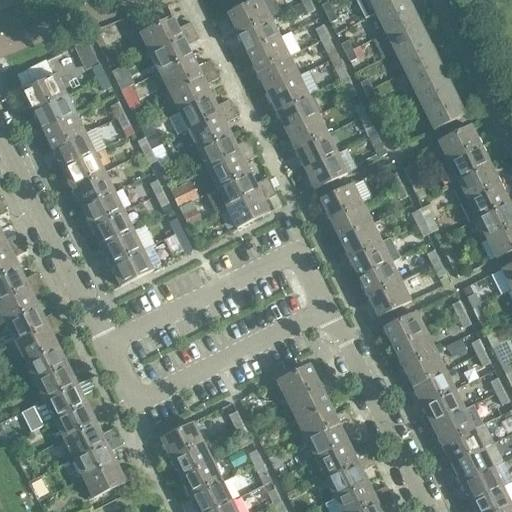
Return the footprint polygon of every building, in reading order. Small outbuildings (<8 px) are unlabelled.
[(270,20),(259,0),(258,0),(227,15),(237,36),(270,20)] [(315,12),(309,0),(301,4),(307,16),(315,12)] [(406,0),(368,0),(376,15),(406,0)] [(417,19),(407,0),(406,0),(376,15),(385,35),(417,19)] [(333,12),(328,3),(321,7),(326,16),(333,12)] [(337,21),(333,12),(326,16),(330,25),(337,21)] [(150,55),(195,33),(191,24),(183,28),(185,30),(183,34),(180,35),(172,19),(140,35),(150,55)] [(426,38),(417,19),(385,35),(395,54),(426,38)] [(279,39),(270,20),(237,36),(247,55),(279,39)] [(328,39),(322,27),(315,31),(321,43),(328,39)] [(192,58),(184,43),(187,41),(191,42),(192,45),(199,41),(195,33),(150,55),(159,74),(192,58)] [(436,58),(426,38),(395,54),(405,73),(436,58)] [(289,58),(279,39),(247,55),(257,74),(289,58)] [(334,51),(328,39),(321,43),(327,55),(334,51)] [(352,51),(348,42),(340,46),(345,55),(352,51)] [(356,60),(352,51),(345,55),(349,64),(356,60)] [(169,94),(214,71),(210,62),(202,66),(204,68),(202,72),(199,74),(192,58),(159,74),(169,94)] [(299,78),(289,58),(257,74),(266,94),(299,78)] [(445,77),(436,58),(405,73),(414,93),(445,77)] [(105,77),(99,65),(92,69),(98,81),(105,77)] [(347,78),(341,66),(334,69),(340,81),(347,78)] [(211,97),(203,82),(206,80),(210,81),(211,84),(218,80),(214,71),(169,94),(179,113),(211,97)] [(66,97),(56,77),(23,93),(33,113),(66,97)] [(111,89),(105,77),(98,81),(104,93),(111,89)] [(455,96),(445,77),(414,93),(424,112),(455,96)] [(308,97),(299,78),(266,94),(276,113),(308,97)] [(353,90),(347,78),(340,81),(346,93),(353,90)] [(371,90),(367,81),(360,84),(364,93),(371,90)] [(376,99),(371,90),(364,93),(369,102),(376,99)] [(465,117),(455,96),(424,112),(434,132),(465,117)] [(76,116),(66,97),(33,113),(43,132),(76,116)] [(188,133),(233,110),(229,102),(222,105),(223,108),(222,111),(219,113),(211,97),(179,113),(188,133)] [(318,116),(308,97),(276,113),(285,132),(318,116)] [(124,116),(118,104),(111,108),(117,120),(124,116)] [(367,116),(361,104),(353,108),(359,120),(367,116)] [(230,136),(223,120),(226,119),(229,120),(230,122),(238,119),(233,110),(188,133),(198,152),(230,136)] [(85,135),(76,116),(43,132),(53,152),(85,135)] [(130,128),(124,116),(117,120),(123,132),(130,128)] [(327,136),(318,116),(285,132),(295,152),(327,136)] [(372,128),(367,116),(359,120),(365,132),(372,128)] [(390,128),(386,120),(379,123),(383,132),(390,128)] [(480,147),(470,127),(438,143),(448,163),(480,147)] [(395,137),(390,128),(383,132),(388,141),(395,137)] [(95,155),(85,135),(53,152),(62,171),(95,155)] [(208,171),(253,149),(248,140),(241,144),(242,146),(241,150),(238,151),(230,136),(198,152),(208,171)] [(337,155),(327,136),(295,152),(305,171),(337,155)] [(382,148),(376,136),(369,139),(375,151),(382,148)] [(150,151),(144,139),(137,143),(143,155),(150,151)] [(490,166),(480,147),(448,163),(458,182),(490,166)] [(250,175),(242,159),(245,158),(249,159),(250,161),(257,158),(253,149),(208,171),(217,191),(250,175)] [(156,163),(150,151),(143,155),(149,167),(156,163)] [(104,174),(95,155),(62,171),(72,190),(104,174)] [(347,175),(337,155),(305,171),(315,191),(347,175)] [(500,186),(490,166),(458,182),(467,202),(500,186)] [(416,179),(410,167),(403,171),(409,183),(416,179)] [(114,193),(104,174),(72,190),(82,210),(114,193)] [(402,186),(396,174),(388,178),(394,190),(402,186)] [(227,210),(272,188),(267,179),(260,183),(261,185),(260,188),(257,190),(250,175),(217,191),(227,210)] [(422,191),(416,179),(409,183),(414,194),(422,191)] [(163,193),(157,181),(149,185),(155,197),(163,193)] [(179,204),(198,195),(192,182),(173,191),(179,204)] [(362,206),(352,186),(320,202),(330,222),(362,206)] [(407,198),(402,186),(394,190),(400,202),(407,198)] [(509,205),(500,186),(467,202),(477,221),(509,205)] [(269,214),(261,198),(264,196),(268,197),(269,200),(276,196),(272,188),(227,210),(237,230),(269,214)] [(124,213),(114,193),(82,210),(91,229),(124,213)] [(169,205),(163,193),(155,197),(161,209),(169,205)] [(511,227),(511,210),(509,205),(477,221),(486,240),(511,227)] [(372,225),(362,206),(330,222),(339,241),(372,225)] [(432,219),(426,207),(418,211),(424,223),(432,219)] [(424,223),(418,211),(411,215),(417,227),(424,223)] [(133,232),(124,213),(91,229),(101,248),(133,232)] [(438,231),(432,219),(424,223),(430,235),(438,231)] [(182,232),(176,220),(169,224),(175,236),(182,232)] [(430,235),(424,223),(417,227),(422,239),(430,235)] [(381,244),(372,225),(339,241),(349,260),(381,244)] [(511,252),(511,227),(486,240),(496,261),(511,252)] [(0,255),(22,244),(18,236),(11,239),(12,242),(11,245),(8,247),(0,231),(0,255)] [(143,251),(133,232),(101,248),(110,268),(143,251)] [(188,244),(182,232),(175,236),(181,248),(188,244)] [(0,279),(19,270),(11,255),(14,253),(18,254),(19,257),(26,253),(22,244),(0,255),(0,279)] [(391,264),(381,244),(349,260),(359,280),(391,264)] [(455,256),(449,244),(441,248),(447,260),(455,256)] [(153,272),(143,251),(110,268),(121,288),(153,272)] [(440,264),(434,252),(426,255),(432,267),(440,264)] [(460,268),(455,256),(447,260),(453,272),(460,268)] [(401,283),(391,264),(359,280),(368,299),(401,283)] [(446,275),(440,264),(432,267),(438,279),(446,275)] [(511,290),(511,265),(502,271),(511,291),(511,290)] [(0,303),(41,283),(37,275),(30,278),(31,280),(30,284),(27,285),(19,270),(0,279),(0,303)] [(38,309),(31,293),(34,292),(37,293),(38,295),(45,292),(41,283),(0,303),(0,312),(6,325),(38,309)] [(411,303),(401,283),(368,299),(378,319),(411,303)] [(480,307),(474,295),(466,299),(472,311),(480,307)] [(465,314),(459,302),(452,306),(457,318),(465,314)] [(486,319),(480,307),(472,311),(478,323),(486,319)] [(16,344),(61,322),(56,313),(49,317),(50,319),(49,323),(46,324),(38,309),(6,325),(16,344)] [(426,334),(416,314),(383,330),(393,350),(426,334)] [(471,326),(465,314),(457,318),(463,330),(471,326)] [(58,348),(50,332),(53,330),(56,332),(58,334),(65,330),(61,322),(16,344),(25,364),(58,348)] [(435,353),(426,334),(393,350),(403,369),(435,353)] [(499,346),(493,334),(486,337),(491,349),(499,346)] [(484,353),(478,341),(471,345),(477,357),(484,353)] [(505,357),(499,346),(491,349),(497,361),(505,357)] [(35,383),(80,361),(76,352),(68,356),(70,358),(68,362),(65,363),(58,348),(25,364),(35,383)] [(445,372),(435,353),(403,369),(413,389),(445,372)] [(490,365),(484,353),(477,357),(483,369),(490,365)] [(77,386),(69,371),(72,370),(76,371),(77,373),(84,369),(80,361),(35,383),(45,403),(77,386)] [(287,403),(332,380),(327,372),(320,375),(321,378),(320,381),(317,383),(309,366),(277,383),(287,403)] [(455,392),(445,372),(413,389),(422,408),(455,392)] [(329,406),(321,391),(324,389),(328,390),(329,393),(336,389),(332,380),(287,403),(296,422),(329,406)] [(503,392),(498,380),(490,384),(496,395),(503,392)] [(54,422),(99,400),(95,391),(88,395),(89,397),(88,400),(85,402),(77,386),(45,403),(54,422)] [(464,411),(455,392),(422,408),(432,427),(464,411)] [(509,404),(503,392),(496,395),(502,407),(509,404)] [(96,425),(89,410),(92,408),(95,409),(96,412),(103,408),(99,400),(54,422),(64,441),(96,425)] [(306,441),(351,419),(347,410),(340,414),(341,416),(339,420),(336,421),(329,406),(296,422),(306,441)] [(474,431),(464,411),(432,427),(441,447),(474,431)] [(242,425),(236,413),(229,417),(235,429),(242,425)] [(348,445),(340,429),(343,428),(347,429),(348,431),(355,428),(351,419),(306,441),(316,461),(348,445)] [(203,444),(193,424),(161,440),(171,460),(203,444)] [(74,461),(118,438),(114,430),(107,433),(108,435),(107,439),(104,440),(96,425),(64,441),(74,461)] [(248,437),(242,425),(235,429),(241,441),(248,437)] [(483,450),(474,431),(441,447),(451,466),(483,450)] [(116,464),(108,448),(111,447),(114,448),(116,450),(123,447),(118,438),(74,461),(83,480),(116,464)] [(212,464),(203,444),(171,460),(180,480),(212,464)] [(325,480),(370,458),(366,449),(359,453),(360,455),(359,459),(356,460),(348,445),(316,461),(325,480)] [(493,469),(483,450),(451,466),(461,485),(493,469)] [(261,464),(255,451),(248,455),(254,467),(261,464)] [(367,483),(360,468),(363,467),(366,468),(367,470),(375,467),(370,458),(325,480),(335,500),(367,483)] [(125,483),(138,477),(133,468),(126,472),(127,474),(126,478),(123,479),(116,464),(83,480),(93,500),(126,484),(125,483)] [(222,483),(212,464),(180,480),(190,499),(222,483)] [(267,476),(261,464),(254,467),(260,479),(267,476)] [(503,489),(493,469),(461,485),(470,505),(503,489)] [(212,511),(232,503),(222,483),(190,499),(196,511),(212,511)] [(341,511),(358,511),(389,497),(385,488),(378,492),(379,494),(378,497),(375,499),(367,483),(335,500),(341,511)] [(503,511),(511,508),(511,507),(503,489),(470,505),(473,511),(503,511)] [(281,502),(275,490),(267,494),(273,506),(281,502)] [(381,511),(379,507),(382,505),(385,507),(387,509),(394,505),(389,497),(358,511),(381,511)] [(285,511),(281,502),(273,506),(276,511),(285,511)] [(236,511),(232,503),(212,511),(236,511)]
